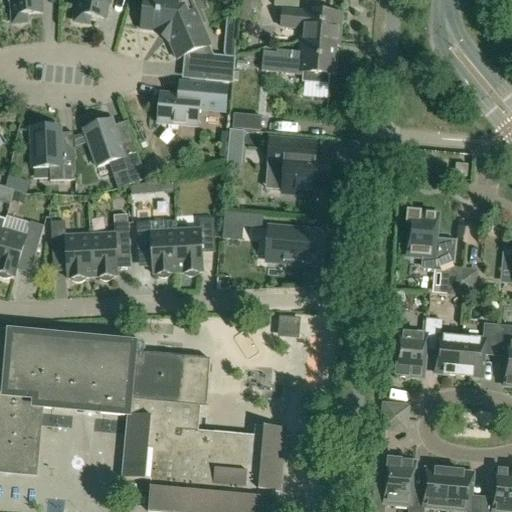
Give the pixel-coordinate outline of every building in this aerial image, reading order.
[(10,2),(11,17),(12,21),(16,24),(20,25),(24,23),(27,20),(27,16),(43,14),(41,0),(8,0),(9,2),(10,2)] [(81,25),(86,24),(89,22),(91,18),(106,20),(109,6),(110,6),(111,0),(77,0),(75,15),(75,19),(78,23),(81,25)] [(168,39),(177,60),(211,47),(196,13),(193,15),(177,3),(177,0),(144,0),(141,31),(160,33),(168,39)] [(303,29),(302,41),(338,44),(341,15),(305,13),(305,15),(283,13),(282,27),(303,29)] [(208,56),(205,82),(233,85),(236,59),(235,58),(238,21),(229,20),(226,58),(208,56)] [(338,44),(302,41),(301,41),(300,55),(305,55),(302,84),(329,86),(330,76),(332,76),(335,45),(338,45),(338,44)] [(159,112),(158,124),(198,127),(199,111),(213,112),(215,87),(190,85),(189,98),(160,95),(160,100),(157,102),(156,106),(156,110),(159,112)] [(95,127),(85,131),(98,169),(114,163),(118,176),(142,168),(133,144),(121,148),(112,121),(107,123),(104,121),(100,121),(97,123),(95,127)] [(247,135),(271,135),(271,123),(247,123),(247,135)] [(43,129),(31,129),(33,170),(50,169),(50,183),(75,182),(74,156),(61,157),(60,128),(56,128),(53,126),(49,125),(45,126),(43,129)] [(316,144),(294,143),(270,141),(268,168),(285,170),(283,191),(283,195),(301,197),(302,193),(327,195),(330,162),(314,161),(316,144)] [(428,162),(427,174),(439,176),(440,163),(428,162)] [(468,166),(456,165),(455,177),(467,178),(468,166)] [(7,187),(16,191),(21,180),(10,176),(7,187)] [(433,260),(436,230),(437,216),(408,213),(407,225),(410,225),(407,258),(433,260)] [(225,214),(224,225),(261,229),(262,217),(225,214)] [(45,227),(31,223),(7,216),(6,221),(0,240),(0,277),(3,280),(7,280),(10,279),(11,277),(13,278),(15,278),(23,252),(36,256),(45,227)] [(200,230),(176,232),(178,274),(183,274),(186,274),(186,276),(189,278),(192,278),(196,277),(199,275),(199,274),(202,274),(201,273),(203,273),(201,246),(216,245),(214,220),(200,221),(200,230)] [(173,275),(178,274),(176,232),(172,232),(172,222),(137,224),(138,249),(152,248),(153,276),(155,275),(155,276),(158,276),(158,277),(161,279),(164,280),(168,279),(171,276),(171,275),(173,275)] [(92,279),(90,236),(66,237),(65,223),(51,224),(53,253),(67,253),(68,280),(69,280),(72,280),(72,281),(75,283),(79,284),(82,283),(85,281),(85,279),(88,279),(92,279)] [(115,235),(90,236),(92,279),(97,278),(97,279),(100,279),(100,280),(103,282),(107,283),(110,282),(113,279),(113,278),(116,278),(117,277),(116,250),(130,249),(129,225),(114,225),(115,235)] [(321,267),(324,233),(270,229),(267,263),(321,267)] [(448,296),(461,297),(464,271),(450,270),(448,296)] [(476,273),(464,271),(461,297),(474,298),(476,273)] [(283,318),(281,336),(296,337),(297,319),(283,318)] [(458,377),(462,339),(439,337),(441,323),(427,322),(426,335),(425,350),(438,351),(436,375),(458,377)] [(495,356),(498,328),(485,327),(484,341),(462,339),(458,377),(481,379),(483,355),(495,356)] [(511,329),(498,328),(495,356),(507,358),(504,388),(511,388),(511,329)] [(425,350),(426,335),(400,333),(396,377),(422,380),(425,350)] [(9,342),(0,341),(0,473),(35,476),(41,409),(127,417),(122,479),(151,482),(148,511),(274,511),(276,493),(282,494),(287,430),(255,427),(254,438),(197,433),(199,408),(206,409),(210,361),(135,354),(135,346),(10,335),(9,342)] [(383,405),(382,418),(408,421),(409,408),(383,405)] [(408,421),(382,418),(381,431),(407,434),(408,421)] [(412,493),(415,463),(389,461),(384,506),(410,508),(411,493),(412,493)] [(410,508),(409,511),(423,511),(423,509),(446,511),(449,473),(427,470),(424,495),(412,493),(411,493),(410,508)] [(482,500),(480,511),(511,511),(511,472),(497,471),(494,501),(482,500)] [(449,473),(446,511),(450,511),(480,511),(482,500),(470,499),(472,475),(449,473)]
